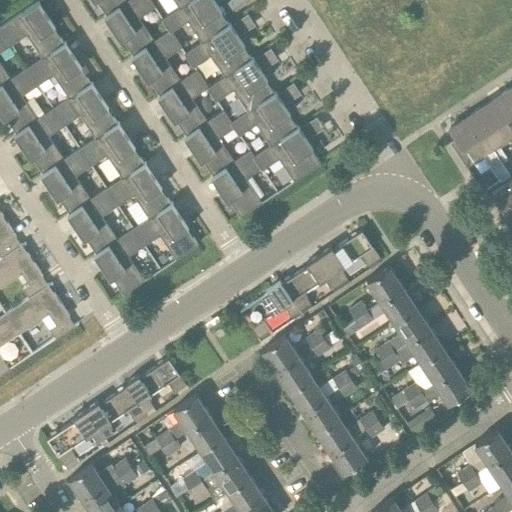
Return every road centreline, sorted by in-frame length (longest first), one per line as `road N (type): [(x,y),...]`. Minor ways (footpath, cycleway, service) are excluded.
road 1 (residential): [(247,271),(67,0)]
road 2 (residential): [(131,349),(0,152)]
road 3 (residential): [(408,191),(287,0)]
road 4 (residential): [(344,510),(511,393)]
road 5 (residential): [(247,271),(368,191),(408,191)]
road 6 (residential): [(511,336),(432,207),(408,191)]
road 7 (residential): [(344,510),(246,361)]
road 8 (residential): [(10,429),(131,349)]
road 9 (residential): [(131,349),(247,271)]
